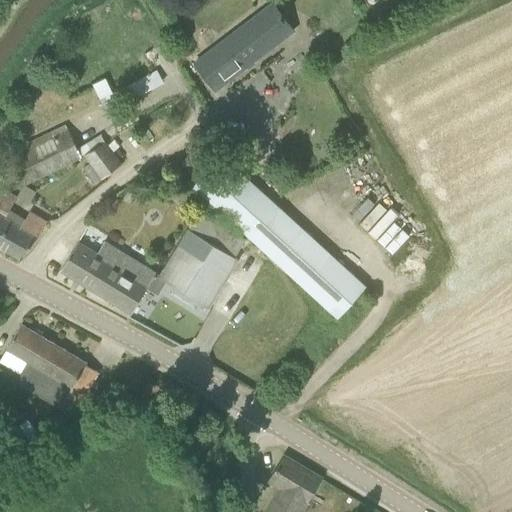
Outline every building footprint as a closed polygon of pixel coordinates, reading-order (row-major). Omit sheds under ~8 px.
[(294,30),(274,3),(195,63),(216,90),(294,30)] [(157,68),(127,86),(134,97),(164,79),(157,68)] [(108,114),(124,106),(117,91),(113,93),(106,78),(93,84),(108,114)] [(23,145),(25,152),(13,158),(25,184),(81,157),(65,124),(23,145)] [(85,155),(91,163),(103,179),(122,164),(105,141),(85,155)] [(191,186),(236,226),(339,317),(366,288),(218,157),(191,186)] [(47,222),(30,212),(25,220),(11,211),(16,200),(0,191),(0,246),(20,258),(39,236),(47,222)] [(200,212),(159,277),(209,307),(239,259),(236,257),(246,240),(200,212)] [(132,313),(155,274),(105,243),(98,255),(78,243),(62,270),(132,313)] [(22,324),(7,349),(0,360),(0,362),(21,374),(16,381),(63,410),(70,399),(79,405),(99,372),(86,365),(87,363),(22,324)] [(28,419),(0,436),(0,463),(40,438),(28,419)] [(283,487),(268,511),(300,511),(321,478),(285,457),(270,481),(283,487)]
